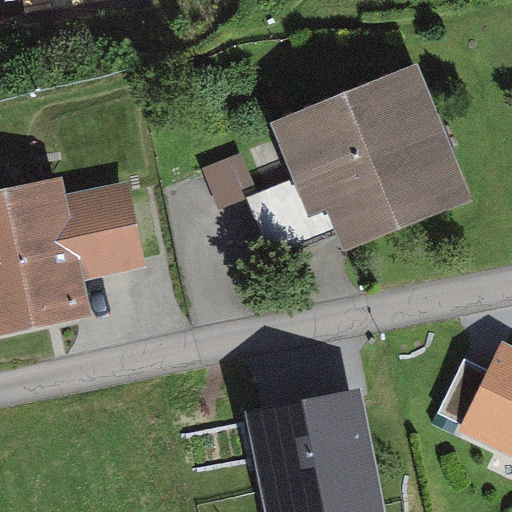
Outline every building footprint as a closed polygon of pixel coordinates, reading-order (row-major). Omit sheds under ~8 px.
[(406,73),(286,122),(317,198),(335,191),(350,228),(452,186),(406,73)] [(221,220),(261,206),(249,173),(210,187),(221,220)] [(56,183),(0,194),(0,320),(82,304),(74,265),(132,253),(120,193),(61,205),(56,183)] [(511,474),(511,365),(506,363),(472,460),(511,474)] [(464,375),(454,435),(483,440),(493,380),(464,375)] [(259,409),(277,511),(322,511),(372,503),(352,393),(259,409)]
